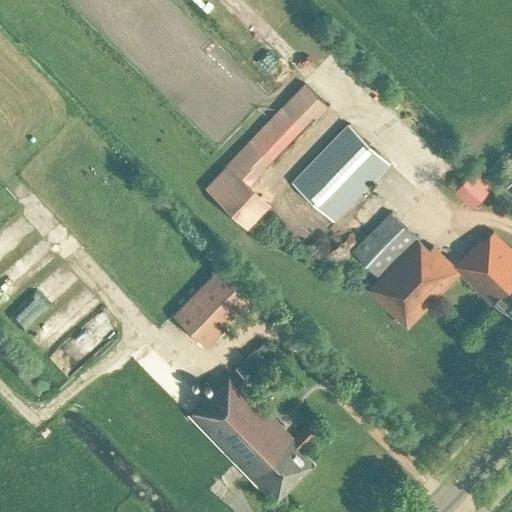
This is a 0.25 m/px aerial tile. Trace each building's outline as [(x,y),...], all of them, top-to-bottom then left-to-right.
[(329,104),(305,82),(250,140),(204,187),(246,226),(268,202),(248,183),(315,113),(318,116),(329,104)] [(334,220),(390,161),(350,123),(294,181),(334,220)] [(454,187),(474,204),(494,182),(474,164),(454,187)] [(430,247),(392,211),(355,250),(381,275),(369,287),(409,326),(462,271),(494,302),(498,298),(511,312),(511,247),(494,229),(484,240),(481,237),(455,264),(434,243),(430,247)] [(203,345),(250,298),(217,265),(171,312),(203,345)] [(248,382),(278,354),(264,339),(234,366),(248,382)] [(202,400),(188,414),(235,462),(259,487),(261,486),(274,499),(313,461),(300,448),(320,429),(309,418),(297,430),(298,432),(293,437),(230,373),(202,400)]
